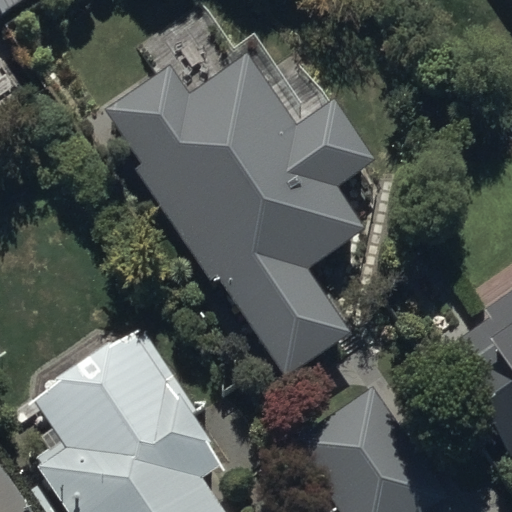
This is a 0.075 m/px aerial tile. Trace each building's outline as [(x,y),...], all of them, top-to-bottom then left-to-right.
[(0,0),(0,19),(1,20),(30,0),(0,0)] [(99,109),(282,374),(344,331),(300,267),(360,226),(333,188),(373,161),(328,96),(293,120),(245,49),(186,90),(167,62),(99,109)] [(511,275),(470,303),(479,318),(432,349),(501,454),(511,446),(511,275)] [(41,483),(36,486),(52,511),(213,511),(203,496),(220,485),(187,437),(197,430),(142,349),(33,421),(50,445),(39,453),(46,464),(34,473),(41,483)] [(426,511),(447,498),(370,388),(290,445),(337,511),(426,511)] [(0,511),(18,511),(0,485),(0,511)]
